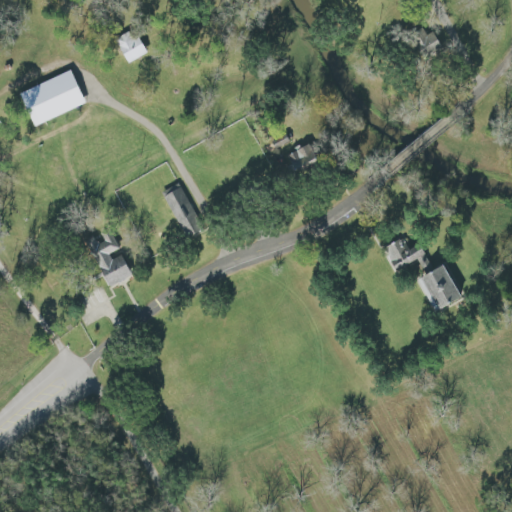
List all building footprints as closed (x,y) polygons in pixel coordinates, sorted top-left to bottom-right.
[(148,53),(135,29),(115,39),(128,63),(148,53)] [(445,51),(434,33),(415,44),(426,62),(445,51)] [(86,105),(72,71),(20,92),(33,126),(86,105)] [(297,176),(320,166),(311,145),(288,154),(297,176)] [(178,185),(161,195),(185,236),(202,226),(178,185)] [(418,261),(420,266),(429,261),(420,245),(409,250),(403,238),(384,248),(397,272),(418,261)] [(132,276),(123,254),(112,259),(109,251),(115,249),(110,239),(90,247),(107,287),(132,276)] [(464,297),(445,265),(419,281),(438,313),(464,297)]
